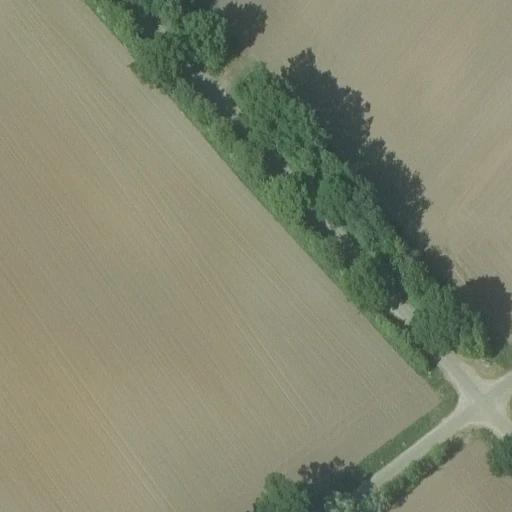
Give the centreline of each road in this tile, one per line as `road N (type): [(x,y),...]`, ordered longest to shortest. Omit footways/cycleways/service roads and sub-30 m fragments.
road 1 (unclassified): [(123,0),(480,407)]
road 2 (unclassified): [(480,407),(341,511)]
